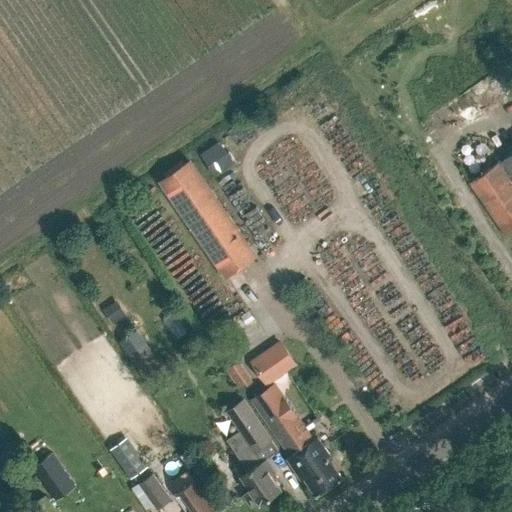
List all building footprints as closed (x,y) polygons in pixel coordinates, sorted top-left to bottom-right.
[(214,136),(192,152),(208,175),(230,160),(214,136)] [(511,151),(471,180),(507,233),(511,230),(511,151)] [(189,161),(160,181),(227,278),(255,258),(189,161)] [(113,302),(99,310),(106,321),(119,313),(113,302)] [(122,338),(144,370),(159,360),(138,328),(122,338)] [(251,358),(267,382),(297,360),(281,337),(251,358)] [(225,365),(236,382),(247,374),(236,358),(225,365)] [(287,457),(302,479),(304,477),(317,495),(342,478),(332,458),(334,457),(319,435),(316,438),(277,382),(253,398),(291,455),(287,457)] [(243,494),(251,506),(258,501),(260,504),(281,489),(272,474),(276,471),(266,458),(279,449),(246,398),(229,409),(241,429),(228,437),(249,470),(241,474),(251,489),(243,494)] [(122,440),(108,449),(129,478),(142,469),(122,440)] [(33,466),(56,499),(76,485),(53,452),(33,466)] [(188,511),(220,511),(209,496),(207,498),(188,472),(173,482),(192,508),(188,511)] [(139,482),(158,508),(171,499),(152,473),(139,482)] [(25,497),(35,511),(57,511),(40,487),(25,497)]
